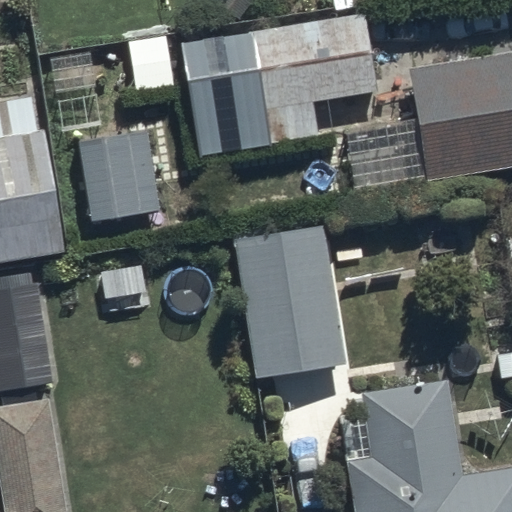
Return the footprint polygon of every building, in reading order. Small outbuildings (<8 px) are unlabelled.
[(243,35),(255,112),(375,93),(363,16),(243,35)] [(511,61),(408,80),(425,182),(511,166),(511,61)] [(0,264),(64,253),(35,96),(0,102),(0,264)] [(235,241),(256,381),(339,368),(317,228),(235,241)] [(0,466),(6,511),(62,511),(32,282),(0,286),(0,466)] [(351,511),(511,511),(511,470),(465,479),(448,378),(360,393),(371,461),(344,465),(351,511)]
